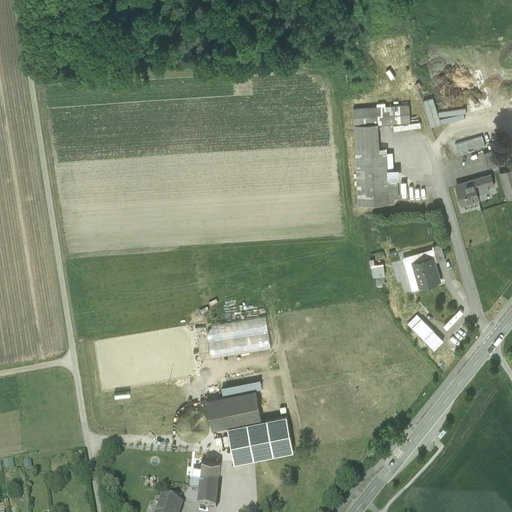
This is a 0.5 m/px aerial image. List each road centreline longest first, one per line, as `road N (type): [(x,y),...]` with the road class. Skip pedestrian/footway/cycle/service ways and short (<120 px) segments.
road 1 (track): [(96,511),(18,0)]
road 2 (tertiary): [(356,511),(511,320)]
road 3 (track): [(485,332),(432,161)]
